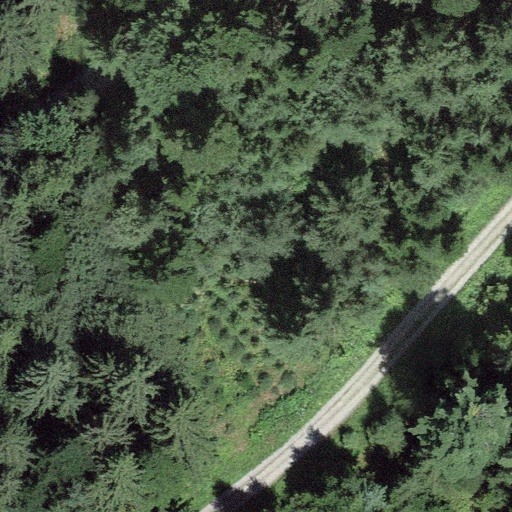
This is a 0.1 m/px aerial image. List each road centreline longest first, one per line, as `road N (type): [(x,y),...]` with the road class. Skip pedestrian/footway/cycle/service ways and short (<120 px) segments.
road 1 (track): [(511,215),(350,395),(218,511)]
road 2 (track): [(203,0),(0,143)]
